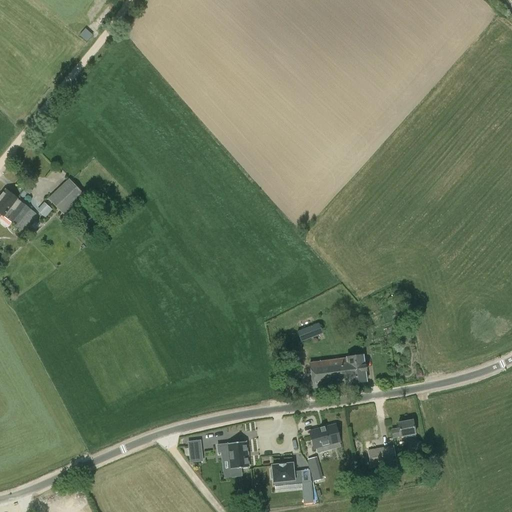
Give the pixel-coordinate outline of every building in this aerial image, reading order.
[(80,36),(87,42),(92,35),(86,29),(80,36)] [(65,217),(85,196),(68,179),(47,199),(65,217)] [(36,215),(5,191),(0,196),(0,214),(23,232),(36,215)] [(45,202),(37,210),(45,217),(53,209),(45,202)] [(96,212),(87,220),(82,224),(94,238),(105,228),(101,223),(103,221),(96,212)] [(297,332),(301,343),(323,334),(319,323),(297,332)] [(346,359),(310,364),(313,389),(349,384),(349,385),(367,383),(363,356),(346,358),(346,359)] [(399,426),(390,428),(392,437),(408,434),(411,450),(418,449),(415,433),(416,433),(414,419),(398,422),(399,426)] [(310,432),(314,449),(317,449),(318,453),(331,449),(330,445),(339,443),(335,425),(324,428),(324,427),(320,428),(320,429),(310,432)] [(179,447),(188,447),(188,437),(179,437),(179,447)] [(249,468),(246,442),(228,444),(228,445),(217,446),(218,453),(228,452),(231,470),(249,468)] [(393,446),(367,451),(370,467),(396,462),(393,446)] [(201,452),(189,454),(190,463),(202,461),(201,452)] [(271,479),(273,479),(274,482),(293,480),(293,488),(302,488),(301,472),(293,472),(292,464),(272,466),(272,470),(270,470),(271,479)] [(310,466),(314,481),(322,479),(318,464),(310,466)] [(311,482),(302,483),(302,488),(303,504),(313,503),(311,482)]
